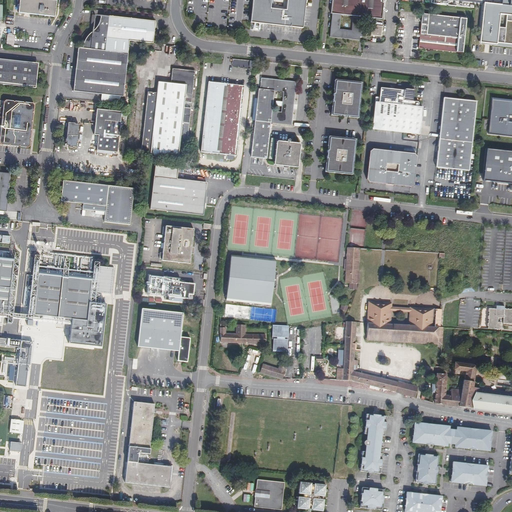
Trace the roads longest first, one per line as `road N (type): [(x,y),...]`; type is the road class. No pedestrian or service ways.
road 1 (unclassified): [(202,378),(220,212),(231,194),(511,220)]
road 2 (unclassified): [(511,79),(205,44),(184,31),(177,0)]
road 3 (unclassified): [(400,401),(389,484),(488,496),(504,422)]
road 4 (unclassified): [(78,0),(59,46),(41,212)]
road 5 (unclassified): [(202,378),(400,401)]
road 6 (unclassified): [(186,511),(202,378)]
